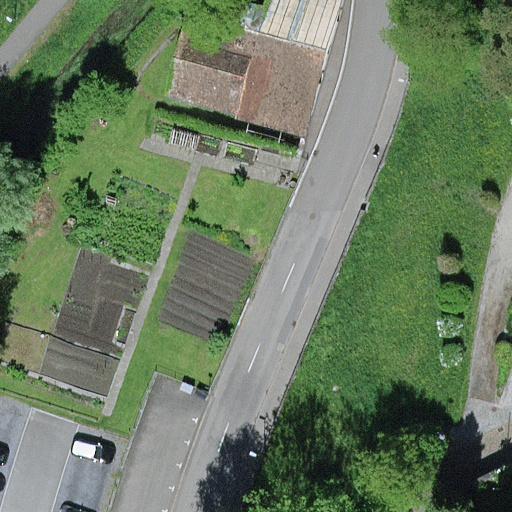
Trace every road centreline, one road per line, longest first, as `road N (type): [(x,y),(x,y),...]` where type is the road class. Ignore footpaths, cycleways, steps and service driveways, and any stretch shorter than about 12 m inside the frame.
road 1 (residential): [(378,0),(359,105),(199,511)]
road 2 (unclassified): [(422,511),(456,450),(511,402)]
